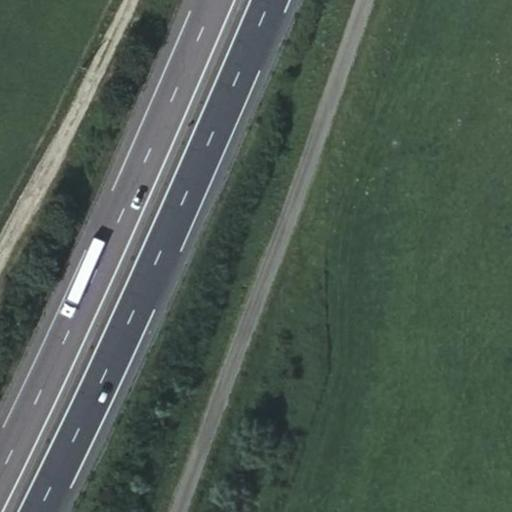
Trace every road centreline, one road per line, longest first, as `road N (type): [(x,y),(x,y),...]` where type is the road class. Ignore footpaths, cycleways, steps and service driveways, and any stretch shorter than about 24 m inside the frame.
road 1 (motorway): [(40,511),(273,0)]
road 2 (residential): [(173,511),(359,0)]
road 3 (motorway): [(203,0),(0,466)]
